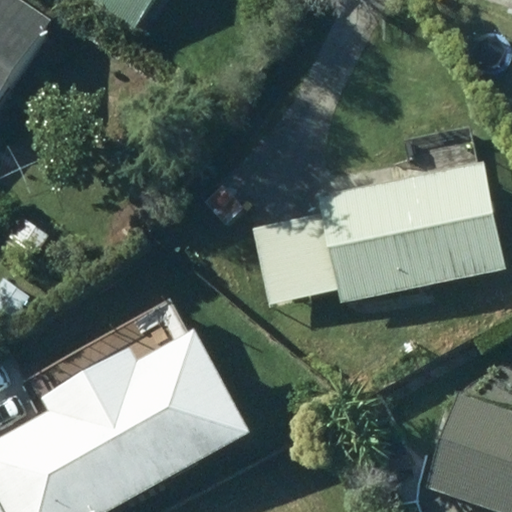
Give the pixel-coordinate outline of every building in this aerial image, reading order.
[(0,0),(0,90),(43,29),(1,0),(0,0)] [(77,0),(131,35),(154,0),(77,0)] [(309,206),(313,225),(250,237),(264,311),(333,297),(335,311),(499,279),(479,174),(309,206)] [(5,242),(35,259),(45,241),(15,224),(5,242)] [(0,288),(0,334),(2,336),(23,303),(0,288)] [(0,511),(102,511),(243,434),(188,335),(133,365),(124,349),(29,402),(37,417),(0,438),(0,511)] [(421,494),(480,511),(511,511),(511,420),(450,401),(421,494)]
